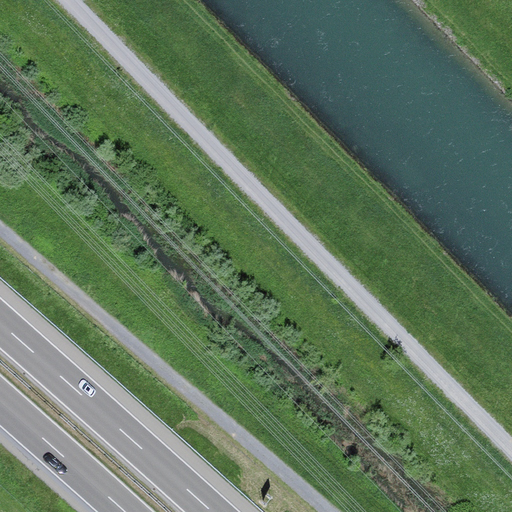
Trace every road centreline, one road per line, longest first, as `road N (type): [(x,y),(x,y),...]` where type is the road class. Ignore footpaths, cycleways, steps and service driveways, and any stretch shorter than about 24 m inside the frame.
road 1 (track): [(67,0),(511,446)]
road 2 (track): [(329,511),(0,228)]
road 3 (motorway): [(212,511),(0,322)]
road 4 (motorway): [(0,402),(123,511)]
